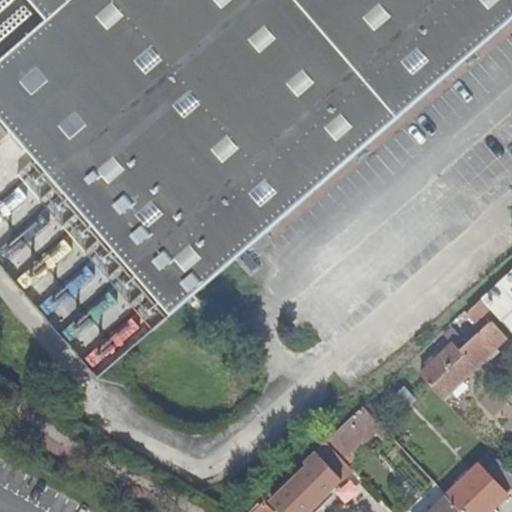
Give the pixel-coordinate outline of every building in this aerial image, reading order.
[(511,0),(28,0),(46,20),(0,60),(0,119),(174,318),(511,21),(511,0)] [(511,272),(482,301),(491,312),(511,333),(511,272)] [(491,312),(482,301),(468,314),(477,324),(491,312)] [(507,339),(492,322),(459,352),(475,369),(507,339)] [(475,369),(459,352),(452,345),(419,376),(442,400),(475,369)] [(380,426),(365,410),(348,426),(342,432),(356,448),(380,426)] [(391,438),(383,429),(378,434),(386,443),(391,438)] [(356,448),(342,432),(329,444),(343,460),(356,448)] [(491,511),(511,493),(511,478),(499,464),(488,475),(481,467),(448,498),(455,506),(460,511),(491,511)] [(276,499),(288,511),(308,511),(330,492),(309,468),(276,499)] [(460,511),(455,506),(448,498),(432,511),(460,511)]
